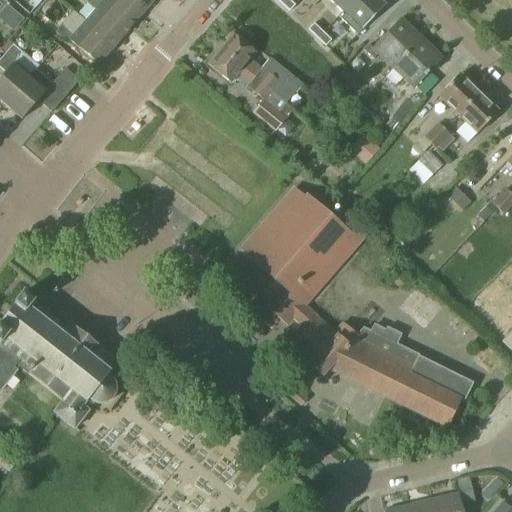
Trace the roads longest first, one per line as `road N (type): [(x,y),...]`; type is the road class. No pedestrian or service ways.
road 1 (residential): [(40,198),(210,0)]
road 2 (residential): [(324,511),(353,485),(501,444)]
